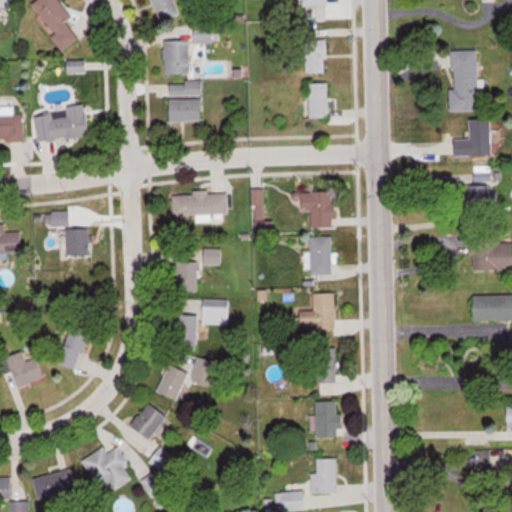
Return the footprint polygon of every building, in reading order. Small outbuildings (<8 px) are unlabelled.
[(0,0),(0,19),(4,20),(4,7),(17,7),(16,0),(0,0)] [(75,18),(61,0),(38,0),(33,4),(66,50),(82,39),(70,22),(75,18)] [(153,0),(161,23),(181,16),(175,0),(153,0)] [(328,73),(329,27),(307,27),(306,73),(328,73)] [(192,75),(192,39),(167,39),(167,75),(192,75)] [(480,50),(455,51),(456,111),(481,111),(480,50)] [(204,80),(172,80),(172,122),(204,122),(204,80)] [(331,118),(331,83),(311,83),(311,118),(331,118)] [(40,142),(93,136),(90,107),(37,113),(40,142)] [(26,114),(0,114),(0,140),(27,140),(26,114)] [(494,119),(471,119),(471,137),(455,137),(455,157),(494,156),(494,119)] [(493,190),(493,185),(479,185),(479,212),(501,212),(501,190),(493,190)] [(304,210),(314,210),(314,228),(338,228),(338,191),(304,191),(304,210)] [(176,216),(199,216),(199,221),(214,221),(214,214),(231,214),(231,192),(176,193),(176,216)] [(0,254),(25,254),(25,231),(7,231),(7,224),(0,223),(0,254)] [(93,229),(69,229),(69,257),(93,257),(93,229)] [(335,236),(313,236),(313,275),(335,275),(335,236)] [(511,269),(511,237),(472,237),(472,270),(511,269)] [(223,248),(207,248),(207,264),(223,264),(223,248)] [(199,261),(177,261),(177,292),(199,292),(199,261)] [(315,293),(316,311),(302,311),(302,329),(338,329),(337,293),(315,293)] [(511,296),(469,295),(472,328),(511,329),(511,296)] [(230,322),(230,300),(205,300),(205,322),(230,322)] [(200,315),(179,315),(179,342),(200,342),(200,315)] [(56,362),(76,370),(89,339),(69,331),(56,362)] [(29,362),(25,353),(9,360),(21,388),(47,376),(39,358),(29,362)] [(159,392),(177,401),(191,373),(173,363),(159,392)] [(319,438),(344,438),(344,401),(319,401),(319,438)] [(133,426),(151,440),(169,417),(152,403),(133,426)] [(196,447),(204,453),(207,449),(199,443),(196,447)] [(121,447),(110,454),(106,447),(84,461),(107,496),(134,478),(126,467),(131,464),(121,447)] [(314,494),(339,494),(339,458),(319,458),(319,473),(314,473),(314,494)] [(39,501),(80,495),(76,469),(35,475),(39,501)] [(11,511),(22,511),(22,478),(0,478),(0,502),(11,502),(11,511)] [(163,491),(157,482),(149,487),(155,496),(163,491)] [(280,511),(306,511),(306,493),(280,493),(280,511)]
